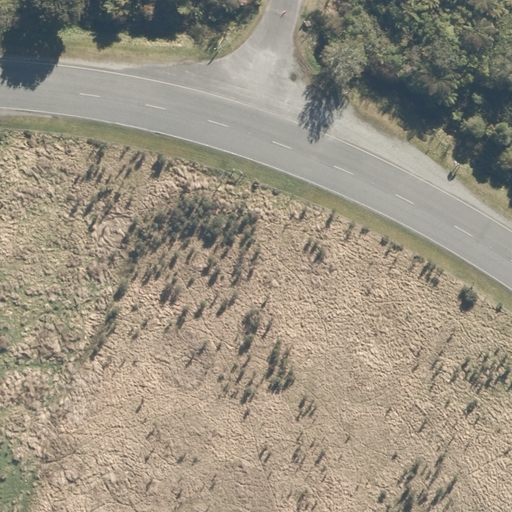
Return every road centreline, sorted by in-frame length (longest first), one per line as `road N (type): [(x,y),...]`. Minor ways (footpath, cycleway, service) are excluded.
road 1 (tertiary): [(511,258),(352,170),(248,130)]
road 2 (tertiary): [(248,130),(144,103),(0,84)]
road 3 (unclassified): [(248,130),(283,0)]
